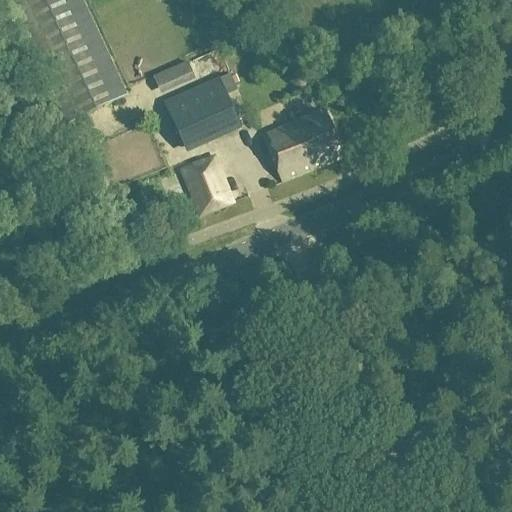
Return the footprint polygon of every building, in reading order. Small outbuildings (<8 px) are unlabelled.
[(128,96),(83,0),(7,0),(65,125),(128,96)] [(188,61),(153,76),(162,95),(197,79),(188,61)] [(237,89),(230,74),(219,79),(226,94),(237,89)] [(240,127),(219,79),(164,103),(184,146),(202,138),(204,143),(240,127)] [(263,136),(281,182),(343,158),(326,112),(263,136)] [(181,171),(201,216),(233,202),(214,157),(181,171)]
